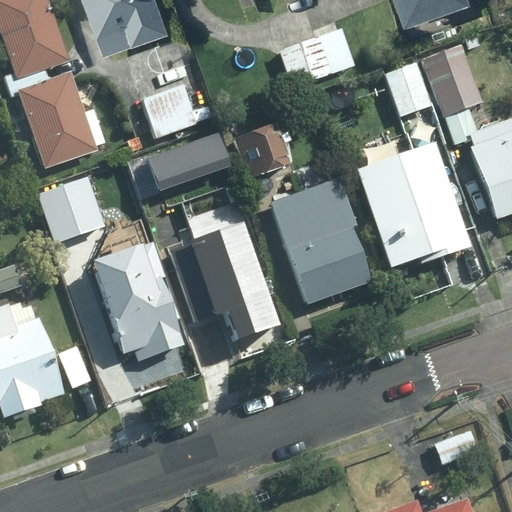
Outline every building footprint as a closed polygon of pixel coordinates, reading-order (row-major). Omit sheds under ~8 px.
[(40,0),(0,0),(0,63),(8,85),(64,65),(40,0)] [(152,0),(81,0),(100,56),(165,34),(152,0)] [(470,7),(467,0),(388,0),(401,32),(470,7)] [(354,70),(338,29),(276,54),(292,94),(354,70)] [(456,50),(417,64),(438,121),(477,107),(456,50)] [(411,68),(380,78),(394,122),(426,111),(411,68)] [(66,82),(12,101),(38,175),(92,156),(66,82)] [(192,123),(178,89),(134,108),(148,142),(192,123)] [(511,124),(462,142),(490,224),(501,220),(508,228),(511,226),(511,124)] [(270,130),(228,145),(242,183),(284,168),(270,130)] [(425,149),(345,179),(381,277),(461,247),(425,149)] [(155,157),(130,167),(143,201),(168,192),(155,157)] [(131,197),(122,171),(96,180),(105,206),(131,197)] [(327,186),(263,208),(299,309),(363,286),(327,186)] [(64,188),(34,199),(49,240),(79,229),(64,188)] [(199,271),(177,280),(193,324),(262,299),(239,235),(192,252),(199,271)] [(142,246),(81,268),(114,358),(136,351),(137,364),(180,349),(142,246)] [(11,269),(0,273),(0,298),(19,291),(11,269)] [(0,312),(0,338),(31,327),(23,304),(0,312)] [(0,338),(0,421),(62,398),(35,325),(31,327),(0,338)] [(72,351),(52,359),(67,393),(87,385),(72,351)] [(466,434),(429,448),(439,475),(477,461),(466,434)] [(407,511),(406,509),(397,511),(464,511),(461,501),(431,511),(407,511)]
